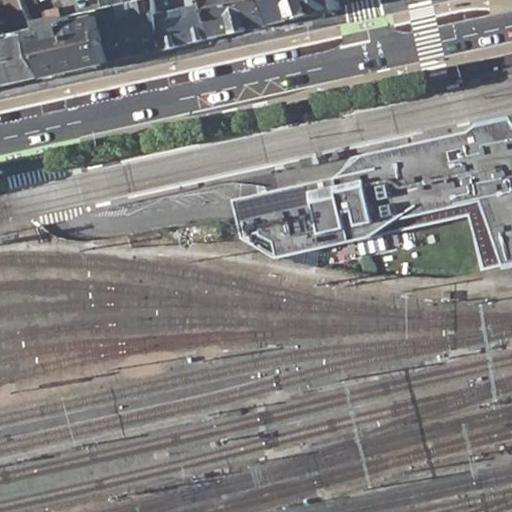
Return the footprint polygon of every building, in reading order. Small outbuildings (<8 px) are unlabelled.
[(0,87),(13,84),(23,82),(52,75),(34,31),(20,0),(3,0),(16,33),(0,36),(0,87)] [(165,50),(153,0),(141,0),(126,3),(125,0),(103,0),(105,9),(113,61),(153,52),(165,50)] [(218,38),(208,0),(153,0),(165,50),(218,38)] [(208,0),(218,38),(258,29),(277,24),(269,0),(208,0)] [(269,0),(277,24),(327,13),(340,10),(336,0),(269,0)] [(34,31),(52,75),(113,61),(105,9),(49,21),(51,27),(34,31)] [(328,112),(326,104),(307,109),(287,114),(289,121),(328,112)] [(244,198),(253,236),(262,242),(263,232),(270,230),(271,232),(284,239),(287,256),(473,215),(485,270),(511,263),(511,115),(488,120),(480,128),(372,153),(345,175),(278,190),(244,198)] [(297,165),(298,172),(318,168),(337,164),(336,156),(297,165)]
